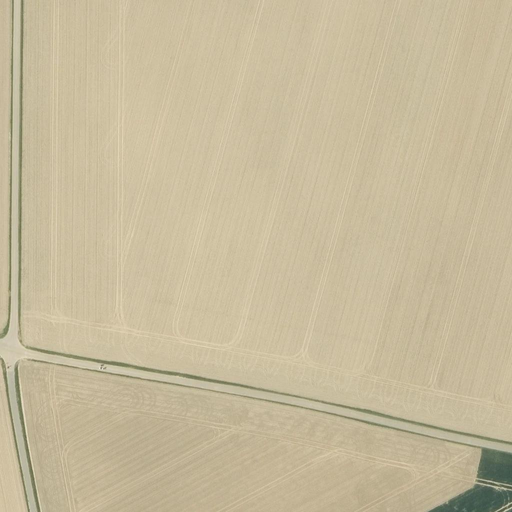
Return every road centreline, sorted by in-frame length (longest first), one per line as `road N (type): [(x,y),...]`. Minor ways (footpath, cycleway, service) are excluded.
road 1 (unclassified): [(12,354),(511,448)]
road 2 (unclassified): [(12,354),(18,0)]
road 3 (unclassified): [(33,511),(12,354)]
